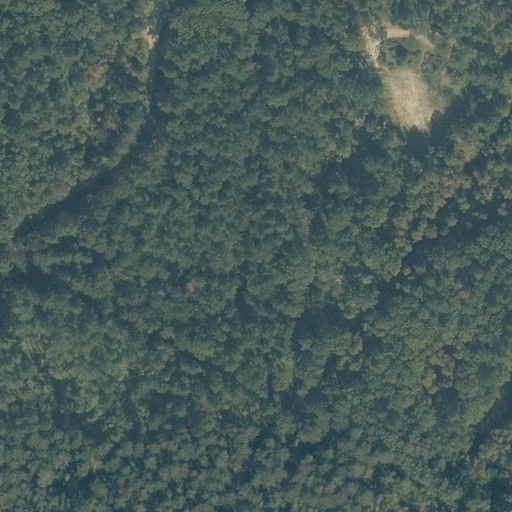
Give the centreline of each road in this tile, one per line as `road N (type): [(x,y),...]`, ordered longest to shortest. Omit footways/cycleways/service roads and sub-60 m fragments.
road 1 (track): [(292,398),(511,110)]
road 2 (unclassified): [(170,0),(150,39),(139,134),(124,154),(0,236)]
